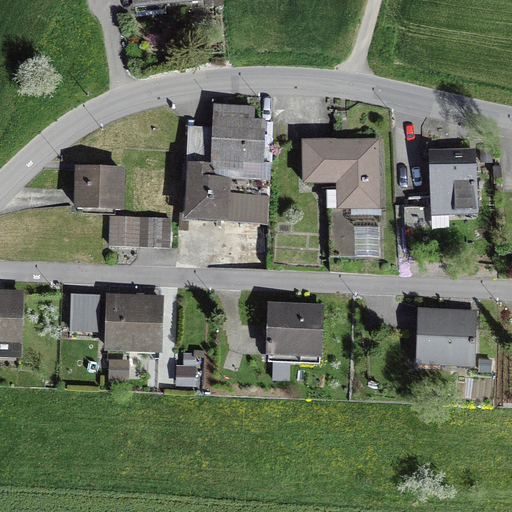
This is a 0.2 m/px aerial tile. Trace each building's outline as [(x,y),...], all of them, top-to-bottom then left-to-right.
[(252,122),(253,109),(214,108),(211,169),(192,168),(189,217),(224,219),(225,194),(269,196),(270,163),(262,163),(264,122),(252,122)] [(380,257),(377,142),(353,142),(353,150),(343,150),(343,142),(303,143),(304,184),(336,183),(337,193),(329,193),(330,258),(380,257)] [(448,205),(448,212),(477,211),(475,153),(430,155),(432,206),(448,205)] [(121,171),(79,169),(77,209),(120,210),(121,171)] [(170,219),(125,218),(124,247),(169,248),(170,219)] [(22,296),(0,295),(0,357),(20,358),(22,296)] [(71,298),(70,330),(98,331),(99,299),(71,298)] [(107,348),(129,349),(129,343),(144,344),(143,349),(160,350),(162,301),(108,299),(107,348)] [(322,309),(269,307),(267,354),(320,356),(322,309)] [(441,312),(418,311),(416,358),(437,359),(437,365),(474,366),(476,317),(441,316),(441,312)]
